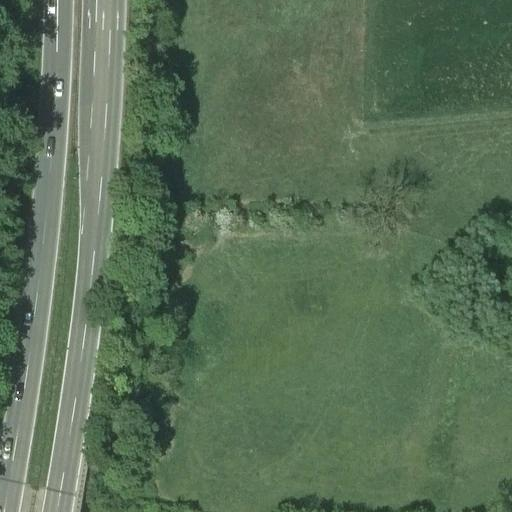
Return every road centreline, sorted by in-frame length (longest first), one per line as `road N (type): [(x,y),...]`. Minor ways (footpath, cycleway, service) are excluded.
road 1 (primary): [(58,0),(40,275),(5,511)]
road 2 (primary): [(59,511),(97,230),(108,0)]
